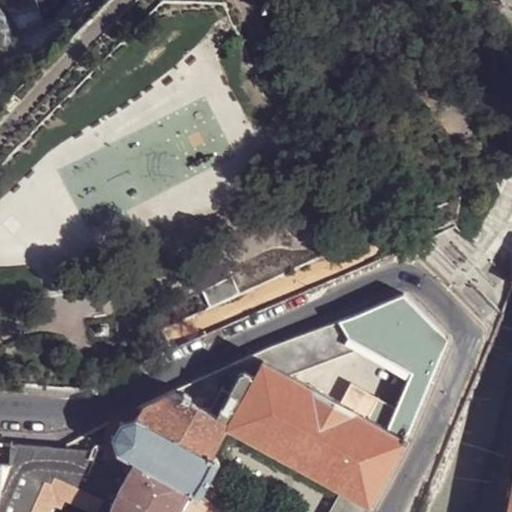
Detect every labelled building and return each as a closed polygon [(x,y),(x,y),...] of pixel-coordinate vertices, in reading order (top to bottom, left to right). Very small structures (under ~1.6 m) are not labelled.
[(0,0),(0,4),(18,34),(44,26),(42,20),(35,0),(0,0)] [(35,0),(42,20),(56,0),(35,0)] [(198,292),(206,309),(237,296),(229,278),(198,292)] [(511,287),(418,511),(465,511),(467,502),(475,503),(481,472),(485,473),(491,440),(494,440),(500,409),(502,410),(508,379),(511,380),(511,379),(511,287)] [(447,336),(403,293),(353,316),(339,321),(350,337),(366,345),(410,370),(395,407),(388,427),(406,437),(447,336)] [(339,321),(199,380),(209,389),(191,402),(215,415),(239,373),(245,372),(254,377),(264,360),(291,375),(366,345),(350,337),(339,321)] [(351,495),(369,505),(406,437),(388,427),(368,417),(340,402),(291,375),(264,360),(254,377),(245,372),(239,373),(215,415),(229,422),(226,427),(342,489),(351,495)] [(173,391),(191,402),(209,389),(199,380),(173,391)] [(340,402),(368,417),(378,397),(352,383),(340,402)] [(226,427),(229,422),(215,415),(191,402),(173,391),(109,421),(104,432),(104,450),(116,467),(128,474),(136,459),(124,454),(114,436),(124,419),(144,418),(210,456),(226,427)] [(368,417),(388,427),(395,407),(378,397),(368,417)] [(197,495),(217,460),(210,456),(144,418),(124,419),(114,436),(124,454),(136,459),(190,491),(197,495)] [(178,511),(190,491),(136,459),(128,474),(116,467),(104,450),(18,444),(0,491),(0,511),(30,511),(45,481),(52,484),(55,476),(105,499),(99,511),(178,511)] [(51,511),(54,505),(62,509),(66,501),(90,511),(99,511),(105,499),(55,476),(52,484),(45,481),(30,511),(51,511)] [(341,511),(351,495),(342,489),(328,511),(341,511)] [(364,511),(369,505),(351,495),(341,511),(364,511)]
